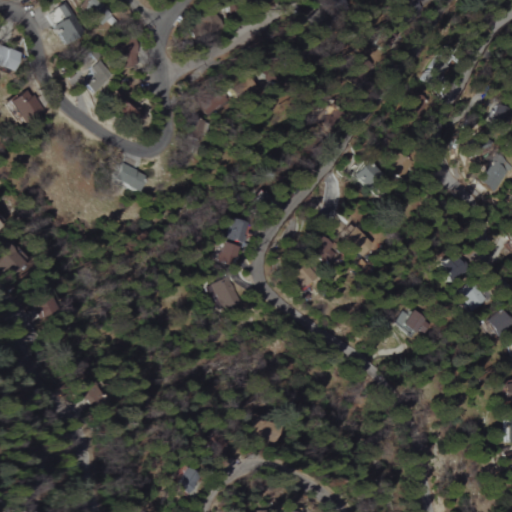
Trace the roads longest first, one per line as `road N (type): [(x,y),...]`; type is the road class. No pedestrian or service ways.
road 1 (residential): [(424,511),(416,433),(365,359),(272,303),(252,279),(266,231),(437,0)]
road 2 (residential): [(172,96),(286,0),(484,53),(455,112),(446,176),(479,211),(487,261),(511,295)]
road 3 (residential): [(0,8),(32,22),(55,91),(92,127),(147,153),(168,141),(175,115),(158,31)]
road 4 (residential): [(0,305),(87,432),(99,511)]
road 5 (residential): [(196,511),(199,498),(230,468),(250,461),(328,498),(334,511)]
